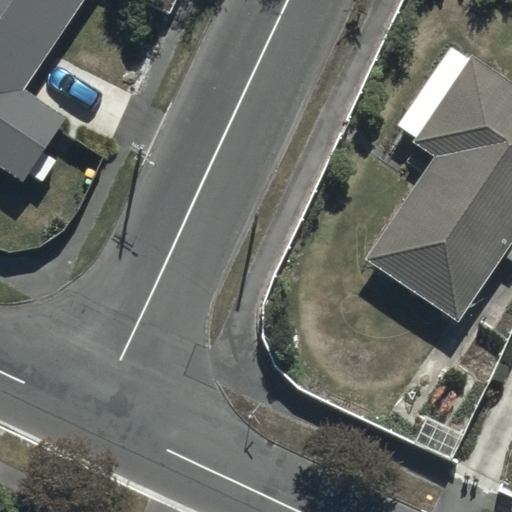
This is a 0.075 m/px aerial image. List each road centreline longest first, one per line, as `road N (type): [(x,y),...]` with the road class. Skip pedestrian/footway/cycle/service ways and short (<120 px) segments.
road 1 (residential): [(119,412),(303,0)]
road 2 (residential): [(327,511),(119,412)]
road 3 (residential): [(119,412),(0,357)]
